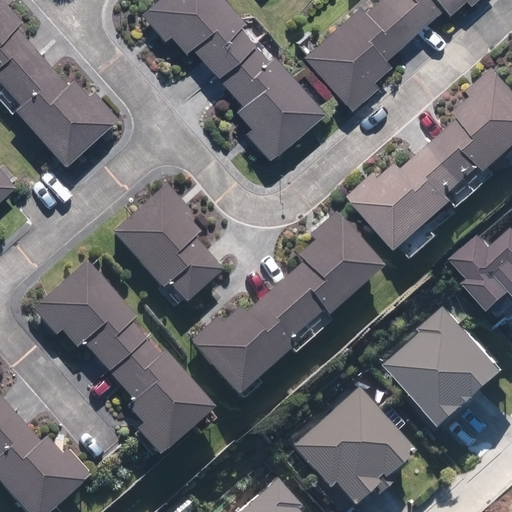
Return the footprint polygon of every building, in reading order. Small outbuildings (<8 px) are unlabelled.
[(0,0),(0,92),(66,164),(118,116),(92,87),(86,92),(71,75),(65,80),(14,24),(20,18),(7,3),(10,0),(0,0)] [(269,158),(323,111),(272,53),(268,57),(240,25),(245,21),(226,0),(149,0),(139,10),(164,39),(169,34),(184,51),(191,45),(241,103),(235,108),(252,127),(247,132),(269,158)] [(441,7),(447,13),(460,0),(464,0),(470,6),(476,0),(370,0),(364,6),(361,2),(302,56),(351,108),(378,84),(373,79),(389,65),(383,59),(441,7)] [(476,87),(480,91),(463,106),(468,111),(410,165),(401,156),(386,171),(383,167),(356,192),(415,256),(453,222),(448,216),(462,202),(465,205),(498,175),(493,170),(511,153),(511,75),(501,64),(476,87)] [(0,200),(15,188),(0,169),(0,200)] [(204,226),(164,183),(110,233),(178,306),(221,267),(193,237),(204,226)] [(308,234),(313,240),(297,255),(300,259),(242,314),(236,308),(226,318),(221,312),(188,343),(239,397),(291,347),(296,352),(334,316),(330,311),(380,263),(332,212),(308,234)] [(511,231),(500,242),(490,230),(461,255),(477,273),(472,278),(504,316),(511,308),(511,231)] [(134,427),(160,455),(214,406),(162,349),(157,354),(127,322),(133,317),(82,260),(28,309),(52,336),(58,330),(74,348),(80,343),(131,399),(124,405),(140,422),(134,427)] [(511,365),(511,363),(454,300),(425,326),(427,329),(392,361),(448,423),(511,365)] [(413,451),(357,387),(291,444),(327,485),(334,479),(353,501),(374,483),(380,489),(394,477),(390,472),(413,451)] [(0,481),(27,511),(49,511),(90,476),(65,447),(58,453),(42,435),(36,440),(0,399),(0,481)] [(303,506),(277,477),(236,511),(303,511),(300,508),(303,506)]
